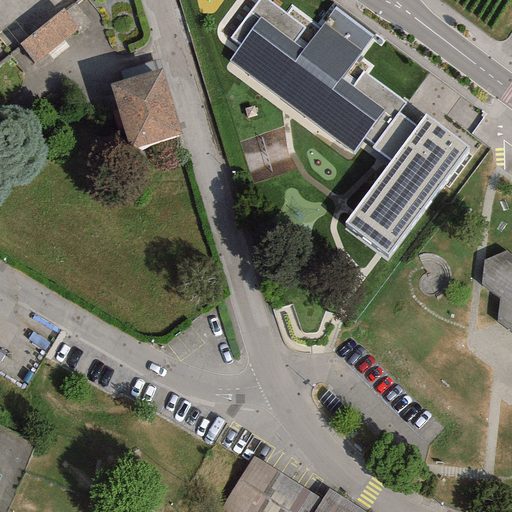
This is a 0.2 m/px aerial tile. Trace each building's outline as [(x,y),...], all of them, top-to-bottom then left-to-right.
[(373,37),(334,8),(319,29),(291,7),(286,14),(267,0),(258,0),(230,37),(240,45),(228,61),(352,154),(364,138),(374,145),(372,148),(390,161),(343,223),(387,256),(468,148),(425,115),(416,127),(397,112),(404,103),(363,72),(352,87),(341,78),(373,37)] [(77,29),(62,11),(18,46),(33,64),(77,29)] [(162,70),(109,85),(128,151),(180,135),(162,70)] [(511,255),(505,251),(483,261),(482,286),(498,297),(496,322),(511,334),(511,255)] [(365,511),(329,490),(322,500),(252,457),(220,509),(224,511),(365,511)]
